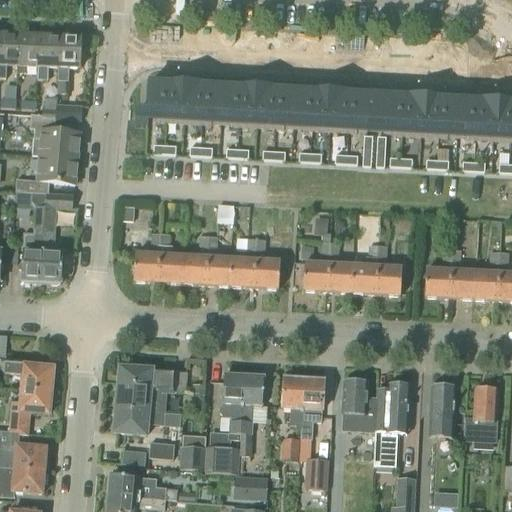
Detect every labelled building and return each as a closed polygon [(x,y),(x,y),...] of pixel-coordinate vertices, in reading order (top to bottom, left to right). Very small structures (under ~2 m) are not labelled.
[(16,68),(18,37),(0,36),(0,81),(5,82),(5,68),(16,68)] [(18,37),(16,68),(17,68),(16,75),(25,76),(26,69),(36,69),(38,38),(18,37)] [(59,39),(38,38),(36,69),(36,81),(46,82),(47,70),(57,70),(59,39)] [(80,40),(59,39),(57,70),(56,84),(67,84),(68,71),(78,72),(80,40)] [(511,106),(507,106),(507,105),(482,103),(482,105),(435,102),(435,101),(409,99),(409,100),(386,99),(386,98),(385,98),(385,100),(368,99),(368,97),(367,97),(367,98),(344,97),(344,95),(318,94),(318,95),(271,93),(271,91),(246,90),(246,91),(199,89),(199,87),(173,86),(173,87),(148,86),(147,115),(135,114),(135,129),(147,130),(147,123),(156,124),(156,125),(211,128),(211,127),(229,128),(229,129),(283,132),(283,131),(302,132),(302,133),(356,136),(356,135),(366,135),(366,134),(383,135),(383,136),(393,137),(393,138),(447,141),(447,140),(465,141),(465,142),(511,144),(511,106)] [(0,111),(15,112),(15,111),(15,102),(0,101),(0,111)] [(35,113),(35,112),(36,103),(20,102),(19,112),(35,113)] [(55,113),(55,122),(80,124),(81,110),(55,108),(55,113)] [(41,120),(53,121),(55,122),(55,113),(42,112),(41,118),(41,120)] [(32,158),(36,158),(77,162),(79,137),(52,134),(53,121),(41,120),(41,118),(28,117),(27,130),(33,131),(33,140),(32,158)] [(372,140),(363,139),(361,170),(370,170),(372,140)] [(375,170),(383,171),(385,141),(377,140),(375,170)] [(153,149),(152,157),(163,158),(164,150),(153,149)] [(163,158),(175,158),(175,150),(164,150),(163,158)] [(200,160),(200,152),(189,151),(189,159),(200,160)] [(200,152),(200,160),(211,160),(211,152),(200,152)] [(236,162),(237,153),(226,152),(225,161),(236,162)] [(237,153),(236,162),(247,162),(248,154),(237,153)] [(262,154),(262,163),(273,164),(273,155),(262,154)] [(284,164),(284,156),(273,155),(273,164),(284,164)] [(298,157),(298,165),(309,166),(309,158),(298,157)] [(309,166),(320,166),(320,158),(309,158),(309,166)] [(31,196),(45,197),(47,197),(47,186),(74,188),(76,162),(36,159),(34,184),(15,182),(14,195),(31,196)] [(345,168),(346,160),(335,159),(334,167),(345,168)] [(357,160),(346,160),(345,168),(356,168),(357,160)] [(389,162),(389,170),(400,171),(400,163),(389,162)] [(400,163),(400,171),(411,171),(411,163),(400,163)] [(425,172),(436,173),(437,165),(426,164),(425,172)] [(448,165),(437,165),(436,173),(447,173),(448,165)] [(461,174),(472,175),(473,167),(462,166),(461,174)] [(484,167),(473,167),(472,175),(484,175),(484,167)] [(498,168),(498,176),(509,177),(509,169),(498,168)] [(511,215),(511,190),(495,190),(494,215),(511,215)] [(20,284),(40,285),(42,252),(44,210),(45,197),(31,196),(31,204),(34,210),(32,232),(31,232),(31,237),(24,237),(23,254),(22,254),(20,284)] [(45,197),(44,210),(42,252),(40,285),(60,286),(62,256),(53,242),(55,212),(71,213),(72,199),(47,197),(45,197)] [(219,212),(218,232),(236,232),(237,213),(219,212)] [(128,238),(125,283),(286,292),(288,273),(304,274),(303,284),(414,290),(413,299),(511,304),(511,259),(416,254),(417,229),(291,222),(289,246),(128,238)] [(23,378),(21,392),(50,394),(52,380),(55,380),(56,368),(42,366),(42,369),(34,369),(34,365),(5,363),(4,376),(23,378)] [(117,387),(149,389),(149,395),(165,396),(172,397),(173,374),(119,371),(117,387)] [(243,379),(223,378),(220,420),(227,420),(226,443),(239,444),(239,438),(243,379)] [(250,439),(251,410),(261,410),(263,381),(243,379),(239,438),(250,439)] [(188,398),(184,381),(175,383),(179,400),(188,398)] [(295,429),(295,434),(299,434),(303,382),(283,381),(281,412),(290,412),(289,428),(295,429)] [(303,382),(299,434),(299,443),(311,443),(312,430),(312,425),(320,426),(323,384),(303,382)] [(367,386),(343,385),(340,434),(374,436),(375,403),(366,402),(367,386)] [(149,389),(117,387),(115,412),(163,416),(165,396),(149,395),(149,389)] [(204,396),(204,388),(192,387),(191,395),(204,396)] [(403,428),(407,428),(409,389),(387,388),(386,403),(375,403),(374,436),(374,438),(373,446),(396,447),(402,447),(403,428)] [(438,428),(452,429),(454,391),(430,390),(428,442),(438,442),(438,428)] [(10,404),(7,436),(27,438),(29,415),(48,417),(50,394),(21,392),(20,405),(10,404)] [(496,394),(475,393),(473,421),(463,420),(461,445),(494,446),(496,423),(494,423),(496,394)] [(179,417),(163,416),(115,412),(113,436),(146,439),(146,428),(178,430),(179,417)] [(0,470),(43,474),(45,451),(11,448),(12,437),(0,435),(0,470)] [(239,444),(239,452),(238,459),(249,460),(250,439),(239,438),(239,444)] [(297,466),(299,443),(282,442),(280,464),(297,466)] [(148,461),(172,464),(173,448),(149,446),(148,461)] [(177,473),(203,474),(205,451),(178,450),(177,473)] [(205,451),(203,474),(203,477),(238,478),(238,459),(239,452),(205,450),(205,451)] [(426,457),(430,481),(440,480),(436,455),(426,457)] [(305,463),(304,493),(325,494),(327,464),(305,463)] [(511,469),(504,469),(503,495),(511,495),(511,469)] [(41,497),(43,474),(0,470),(0,499),(12,501),(12,495),(41,497)] [(140,481),(109,478),(107,498),(165,503),(176,504),(177,493),(155,491),(156,483),(140,481)] [(249,481),(248,502),(265,503),(266,482),(249,481)] [(396,482),(395,511),(390,510),(390,511),(412,511),(414,483),(396,482)] [(473,503),(487,504),(488,484),(474,483),(473,503)] [(178,494),(177,503),(193,505),(194,496),(178,494)] [(456,497),(435,496),(434,508),(455,509),(456,497)] [(163,511),(165,503),(107,498),(106,511),(136,511),(137,511),(142,511),(163,511)]
